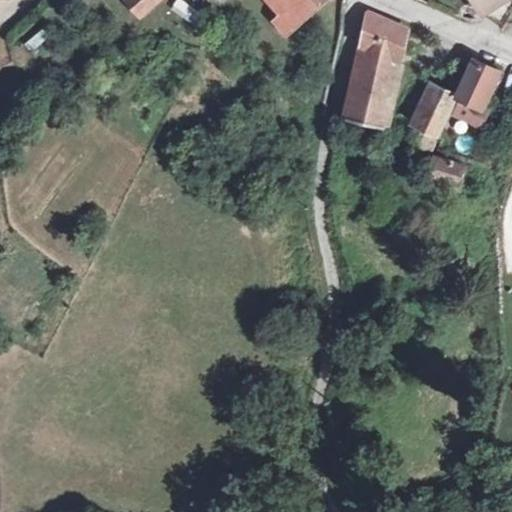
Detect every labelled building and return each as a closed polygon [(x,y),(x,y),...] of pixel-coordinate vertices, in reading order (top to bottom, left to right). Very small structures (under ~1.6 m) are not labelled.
[(157,0),(137,0),(136,8),(142,14),(157,0)] [(177,0),(175,0),(171,12),(197,21),(201,8),(177,0)] [(279,0),(288,10),(274,20),(287,33),(323,0),(279,0)] [(479,13),(503,28),(511,13),(511,0),(476,0),(482,8),(479,13)] [(400,56),(405,28),(369,12),(364,40),(400,56)] [(359,66),(397,77),(400,56),(364,40),(359,66)] [(498,70),(476,59),(459,95),(458,97),(461,98),(454,112),(481,125),(488,110),(481,107),(498,70)] [(346,119),(386,128),(397,77),(359,66),(346,119)] [(458,95),(433,84),(416,125),(425,129),(417,145),(431,151),(458,95)] [(461,186),(467,166),(438,157),(432,177),(461,186)] [(395,185),(377,181),(373,203),(373,205),(374,208),(375,210),(377,211),(378,212),(381,213),(383,212),(385,211),(386,211),(387,210),(388,208),(395,185)]
